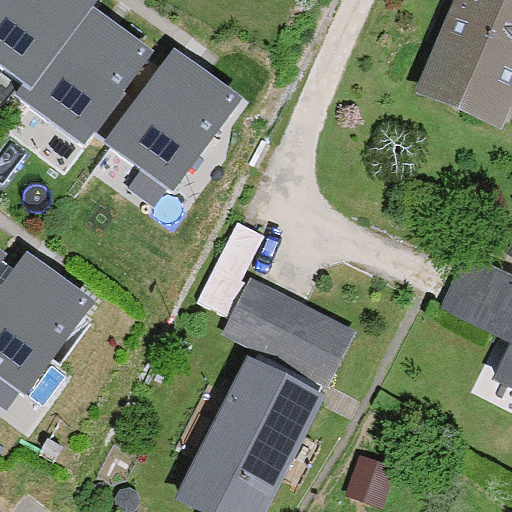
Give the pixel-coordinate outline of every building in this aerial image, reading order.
[(103,12),(86,0),(2,0),(0,3),(0,87),(21,103),(14,113),(86,166),(97,151),(175,208),(245,113),(177,63),(169,74),(96,21),(103,12)] [(511,0),(465,0),(427,94),(511,128),(511,0)] [(511,282),(468,259),(438,316),(511,354),(493,390),(511,400),(511,282)] [(0,392),(25,411),(94,316),(26,266),(18,277),(0,263),(0,392)] [(260,276),(235,326),(343,378),(367,328),(260,276)] [(265,353),(195,492),(235,511),(281,511),(342,391),(265,353)]
